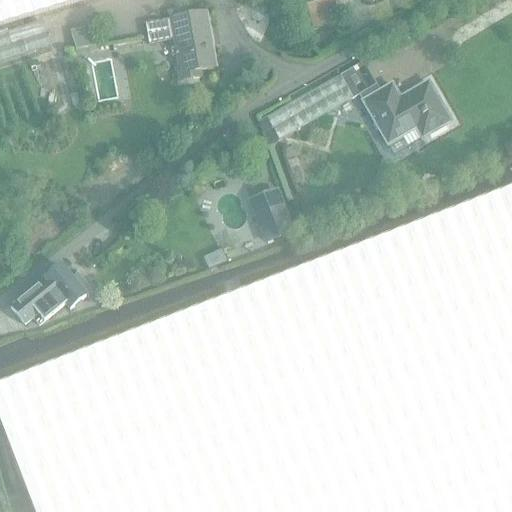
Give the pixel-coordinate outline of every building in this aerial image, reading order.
[(0,0),(0,26),(84,0),(0,0)] [(339,22),(334,8),(331,0),(304,0),(314,30),(339,22)] [(202,75),(215,72),(204,14),(144,26),(148,45),(175,40),(182,72),(180,73),(182,84),(203,80),(202,75)] [(42,22),(0,36),(0,63),(50,47),(42,22)] [(92,28),(71,32),(76,52),(101,49),(92,28)] [(266,118),(279,141),(354,100),(343,81),(340,76),(266,118)] [(422,140),(451,123),(428,84),(400,100),(392,87),(375,97),(371,89),(359,97),(388,146),(415,129),(422,140)] [(269,152),(279,141),(266,118),(257,124),(269,152)] [(500,170),(511,165),(511,160),(510,154),(496,159),(500,170)] [(511,511),(511,190),(0,386),(0,424),(33,511),(511,511)] [(247,202),(265,246),(295,234),(277,190),(247,202)] [(222,249),(201,259),(208,273),(229,263),(222,249)] [(70,310),(84,299),(59,268),(43,280),(44,282),(11,309),(25,327),(34,320),(39,326),(65,305),(70,310)]
